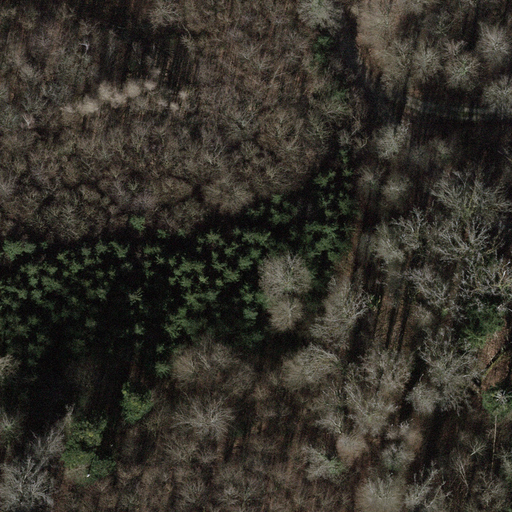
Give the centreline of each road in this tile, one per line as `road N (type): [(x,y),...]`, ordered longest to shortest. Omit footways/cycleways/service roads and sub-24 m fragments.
road 1 (track): [(338,0),(366,78),(410,158),(511,238)]
road 2 (track): [(511,118),(411,106),(366,78)]
